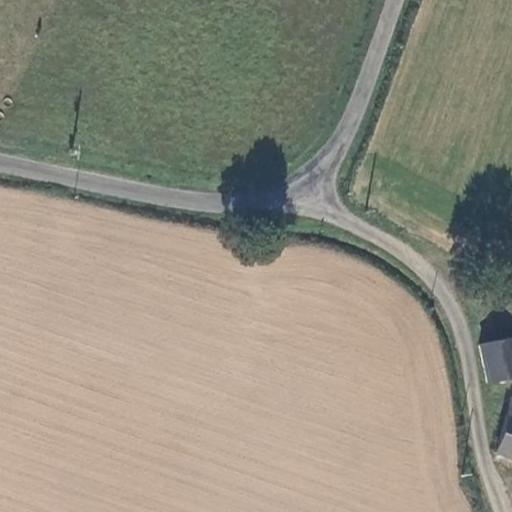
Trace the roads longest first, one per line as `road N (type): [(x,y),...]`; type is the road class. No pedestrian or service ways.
road 1 (unclassified): [(299,193),(388,243),(447,297),(462,327),(482,455),(503,511)]
road 2 (unclassified): [(299,193),(242,205),(172,199),(0,163)]
road 3 (unclassified): [(393,0),(354,115),(323,170),(299,193)]
